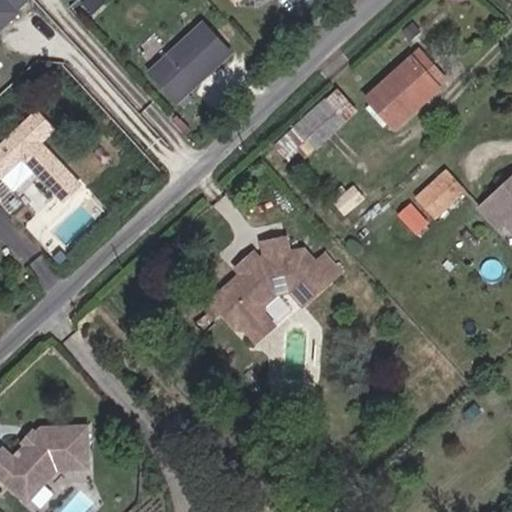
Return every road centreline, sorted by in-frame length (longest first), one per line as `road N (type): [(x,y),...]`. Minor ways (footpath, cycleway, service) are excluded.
road 1 (unclassified): [(375,0),(0,353)]
road 2 (unknown): [(209,160),(42,0)]
